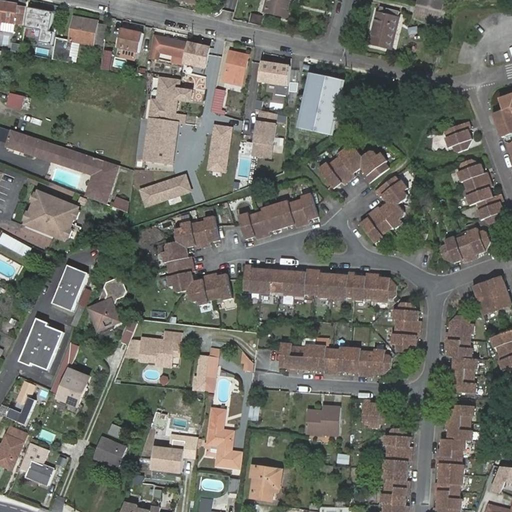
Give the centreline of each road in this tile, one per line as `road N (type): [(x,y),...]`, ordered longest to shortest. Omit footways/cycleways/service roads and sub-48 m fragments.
road 1 (residential): [(95,0),(334,51)]
road 2 (residential): [(429,390),(268,380)]
road 3 (residential): [(334,51),(477,80)]
road 4 (residential): [(253,253),(328,228),(343,229),(370,258)]
road 5 (residential): [(423,511),(429,390)]
